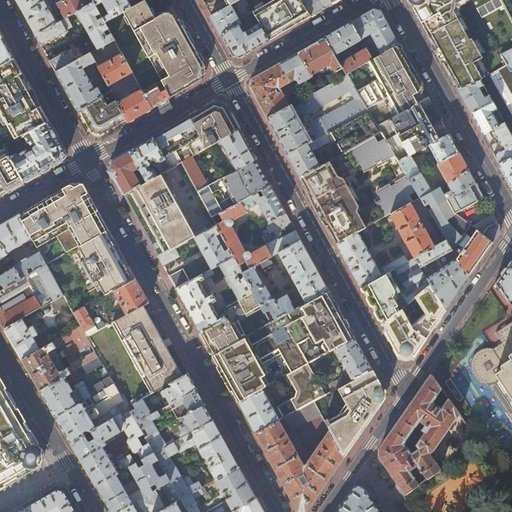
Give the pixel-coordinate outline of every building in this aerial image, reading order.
[(15,0),(25,17),(35,35),(56,23),(45,2),(48,0),(15,0)] [(60,21),(66,18),(77,12),(89,5),(85,0),(64,0),(57,4),(64,16),(58,19),(60,21)] [(104,22),(123,11),(131,7),(126,0),(94,0),(93,1),(94,2),(95,5),(102,2),(108,14),(102,17),(102,18),(104,22)] [(160,81),(170,98),(203,79),(202,79),(202,78),(203,77),(204,76),(205,75),(205,74),(205,73),(205,72),(205,71),(205,70),(205,69),(206,69),(180,21),(177,22),(173,16),(170,18),(167,17),(166,14),(156,19),(144,0),(131,7),(123,11),(160,81)] [(245,0),(239,0),(234,3),(244,20),(245,20),(247,22),(251,20),(255,18),(252,12),(245,0)] [(255,18),(269,41),(279,35),(311,16),(301,0),(271,0),(252,12),(255,18)] [(301,0),(311,16),(323,9),(333,4),(330,0),(301,0)] [(457,3),(463,0),(408,0),(418,18),(430,39),(443,63),(458,89),(481,81),(486,78),(477,62),(482,58),(476,47),(472,39),(469,40),(461,25),(454,12),(457,3)] [(77,12),(97,49),(114,39),(111,34),(106,36),(104,31),(108,28),(104,22),(102,18),(97,20),(95,16),(99,13),(95,5),(94,2),(91,4),(89,5),(77,12)] [(231,5),(211,16),(218,27),(221,34),(239,25),(241,24),(231,5)] [(370,34),(382,54),(398,44),(380,12),(373,9),(351,22),(361,39),(370,34)] [(35,35),(41,46),(68,31),(67,30),(71,27),(66,18),(60,21),(56,23),(35,35)] [(239,25),(221,34),(232,55),(240,57),(253,50),(269,41),(255,18),(251,20),(253,24),(255,23),(256,25),(243,32),(239,25)] [(325,37),(335,55),(361,39),(351,22),(339,29),(325,37)] [(0,66),(14,58),(0,32),(0,66)] [(347,75),(347,74),(340,63),(335,55),(325,37),(314,43),(298,53),(311,76),(318,72),(320,74),(325,71),(324,69),(327,66),(325,62),(328,61),(335,73),(336,73),(340,79),(347,75)] [(373,59),(368,62),(378,79),(357,91),(368,109),(388,97),(398,115),(418,104),(413,96),(417,93),(419,91),(420,88),(420,86),(420,83),(398,44),(382,54),(373,59)] [(340,63),(347,74),(368,62),(373,59),(367,48),(340,63)] [(511,48),(501,55),(507,66),(511,71),(511,70),(511,48)] [(49,61),(55,72),(74,62),(72,58),(71,57),(68,53),(66,54),(65,52),(49,61)] [(55,72),(77,111),(101,97),(103,96),(98,87),(94,89),(83,69),(96,62),(90,53),(74,62),(55,72)] [(98,66),(108,85),(132,72),(122,53),(98,66)] [(312,77),(311,76),(298,53),(252,79),(251,83),(250,86),(268,118),(290,106),(281,91),(278,93),(276,88),(278,86),(279,88),(294,79),(297,80),(299,84),(312,77)] [(0,95),(26,80),(14,58),(0,66),(0,95)] [(486,78),(481,81),(483,85),(489,95),(493,102),(497,109),(505,123),(509,130),(511,128),(511,73),(511,71),(507,66),(486,78)] [(357,91),(347,75),(340,79),(296,102),(304,117),(316,111),(317,109),(350,92),(355,100),(321,119),(320,118),(309,124),(308,124),(310,127),(307,129),(312,136),(314,135),(315,136),(316,139),(369,111),(368,109),(357,91)] [(135,89),(140,86),(135,77),(130,79),(135,89)] [(0,95),(0,106),(2,105),(8,114),(10,113),(11,115),(14,114),(15,116),(21,113),(31,131),(49,121),(26,80),(0,95)] [(144,94),(152,108),(160,104),(170,98),(160,81),(150,87),(152,90),(144,94)] [(481,81),(458,89),(465,102),(471,114),(493,102),(489,95),(485,98),(479,88),(483,85),(481,81)] [(118,102),(128,122),(140,115),(152,108),(144,94),(142,89),(118,102)] [(101,97),(77,111),(90,134),(101,137),(102,137),(117,129),(128,122),(116,99),(107,104),(105,101),(104,102),(101,97)] [(220,141),(240,130),(226,104),(214,101),(205,106),(188,116),(200,136),(201,138),(207,148),(220,141)] [(493,102),(471,114),(478,126),(483,135),(500,125),(493,112),(497,109),(493,102)] [(388,143),(400,162),(411,156),(425,148),(438,141),(418,104),(398,115),(392,118),(402,136),(388,143)] [(290,106),(268,118),(279,138),(288,154),(310,143),(290,106)] [(378,126),(369,111),(316,139),(313,141),(310,143),(288,154),(296,168),(300,177),(320,167),(312,153),(333,141),(337,148),(322,157),(326,164),(383,133),(378,126)] [(165,159),(170,168),(181,162),(174,150),(200,136),(188,116),(172,125),(152,137),(165,159)] [(384,136),(384,137),(395,131),(389,120),(378,126),(383,133),(384,136)] [(49,121),(31,131),(25,135),(21,137),(23,140),(26,138),(28,143),(30,142),(31,145),(33,148),(33,151),(31,152),(28,153),(27,151),(19,155),(14,155),(13,153),(8,144),(4,146),(25,182),(42,172),(63,160),(66,152),(49,121)] [(500,125),(483,135),(492,151),(499,164),(511,156),(511,148),(510,145),(511,144),(511,136),(509,130),(505,123),(500,125)] [(21,137),(25,135),(19,124),(15,126),(14,131),(9,130),(8,135),(3,133),(0,134),(0,148),(4,146),(8,144),(21,137)] [(237,170),(256,159),(249,147),(240,130),(220,141),(237,170)] [(449,135),(438,141),(425,148),(428,153),(432,151),(437,159),(432,162),(433,164),(430,166),(431,168),(437,164),(459,153),(455,146),(449,135)] [(147,181),(156,176),(152,168),(151,169),(149,165),(149,162),(155,159),(156,162),(161,162),(165,159),(152,137),(143,142),(129,150),(140,170),(142,173),(147,181)] [(326,164),(320,167),(300,177),(315,203),(332,234),(337,243),(358,232),(390,214),(411,203),(414,201),(410,195),(417,191),(410,179),(400,162),(387,141),(386,140),(380,144),(375,137),(326,164)] [(193,155),(207,148),(201,138),(188,145),(193,155)] [(0,183),(6,193),(25,182),(4,146),(0,148),(0,183)] [(117,183),(123,194),(147,181),(142,173),(138,176),(137,174),(134,173),(133,171),(135,169),(137,170),(138,171),(140,170),(129,150),(111,161),(109,169),(117,183)] [(465,164),(459,153),(437,164),(448,183),(469,171),(465,164)] [(181,162),(197,190),(208,184),(192,156),(181,162)] [(421,173),(411,156),(400,162),(410,179),(421,173)] [(511,156),(499,164),(509,183),(511,187),(511,156)] [(197,190),(212,217),(271,185),(264,174),(256,159),(237,170),(229,174),(225,175),(208,184),(197,190)] [(421,173),(410,179),(421,198),(432,192),(422,176),(426,174),(425,171),(421,173)] [(473,180),(469,171),(448,183),(452,190),(444,194),(440,187),(432,192),(421,198),(425,205),(430,202),(432,207),(475,183),(473,180)] [(141,226),(179,205),(161,173),(156,176),(147,181),(123,194),(134,215),(141,226)] [(57,236),(67,253),(80,246),(108,229),(92,201),(90,202),(85,194),(88,192),(84,186),(72,183),(51,195),(35,205),(18,214),(32,238),(37,248),(57,236)] [(457,258),(469,277),(476,268),(481,260),(498,234),(499,225),(493,214),(472,225),(469,226),(463,220),(455,213),(483,198),(475,183),(432,207),(428,209),(447,240),(452,248),(457,242),(463,248),(462,250),(457,246),(455,248),(460,252),(457,257),(457,258)] [(271,185),(212,217),(217,225),(221,233),(230,249),(234,256),(242,272),(243,272),(255,265),(257,264),(301,240),(295,230),(278,240),(277,238),(252,252),(251,251),(249,251),(248,251),(246,251),(245,251),(232,227),(233,226),(234,224),(234,223),(233,222),(233,221),(248,213),(247,211),(259,204),(269,222),(268,223),(273,233),(292,223),(271,185)] [(411,203),(390,214),(415,258),(435,246),(411,203)] [(194,238),(196,237),(179,205),(141,226),(151,245),(158,258),(175,249),(194,238)] [(0,241),(7,253),(32,238),(18,214),(6,221),(0,225),(0,241)] [(221,233),(217,225),(196,237),(194,238),(212,269),(219,265),(234,256),(230,249),(225,252),(216,236),(221,233)] [(108,229),(80,246),(83,252),(87,260),(84,262),(83,262),(94,283),(96,282),(99,281),(103,288),(106,294),(113,290),(135,278),(132,273),(108,229)] [(358,232),(337,243),(350,266),(361,287),(408,261),(404,255),(383,267),(385,271),(381,273),(358,232)] [(324,281),(301,240),(257,264),(262,268),(276,260),(275,257),(279,255),(303,297),(301,298),(300,299),(299,300),(299,302),(299,303),(300,305),(328,290),(324,281)] [(435,246),(415,258),(423,272),(426,270),(424,266),(449,251),(452,256),(455,254),(453,251),(452,248),(447,240),(435,246)] [(179,257),(175,249),(158,258),(163,266),(179,257)] [(26,257),(21,260),(22,261),(14,266),(22,279),(46,265),(39,252),(27,258),(26,257)] [(0,291),(22,279),(14,266),(0,273),(0,267),(9,263),(5,256),(1,258),(0,258),(0,291)] [(242,272),(234,256),(219,265),(226,277),(225,277),(230,288),(232,287),(239,299),(253,291),(244,275),(243,276),(242,278),(240,279),(237,274),(239,272),(241,273),(242,272)] [(408,261),(361,287),(372,306),(382,324),(383,323),(399,310),(397,306),(398,305),(396,301),(398,300),(396,297),(397,292),(400,291),(407,303),(413,298),(415,297),(430,284),(427,278),(423,272),(415,258),(408,261)] [(457,258),(427,278),(430,284),(446,310),(458,292),(469,277),(457,258)] [(511,260),(505,271),(495,284),(504,297),(509,303),(511,301),(511,260)] [(63,295),(46,265),(22,279),(0,291),(0,321),(4,329),(35,312),(46,305),(63,295)] [(254,269),(255,265),(243,272),(244,275),(253,291),(265,312),(269,309),(275,319),(295,308),(291,302),(292,301),(287,293),(274,300),(266,286),(262,284),(254,269)] [(176,289),(190,281),(183,269),(169,277),(176,289)] [(226,318),(223,314),(219,316),(211,303),(216,301),(211,292),(206,295),(199,281),(204,279),(202,274),(190,281),(176,289),(189,313),(199,333),(226,318)] [(141,289),(135,278),(113,290),(123,308),(121,309),(119,309),(114,312),(112,317),(110,318),(111,321),(142,304),(148,301),(141,289)] [(399,310),(383,323),(392,340),(391,341),(398,353),(399,353),(400,354),(402,356),(404,356),(408,357),(411,357),(413,355),(414,354),(415,355),(421,346),(421,345),(421,344),(421,343),(420,343),(428,331),(433,325),(435,326),(436,324),(441,317),(446,310),(430,284),(415,297),(427,314),(421,320),(415,328),(414,328),(411,323),(411,324),(406,316),(407,316),(402,307),(399,310)] [(346,323),(328,290),(300,305),(295,308),(275,319),(270,322),(258,329),(262,335),(282,324),(283,326),(287,324),(291,322),(313,360),(335,348),(354,337),(346,323)] [(265,312),(253,291),(239,299),(222,309),(224,313),(223,314),(226,318),(199,333),(207,345),(212,355),(234,343),(258,329),(270,322),(265,312)] [(73,313),(63,295),(46,305),(49,311),(57,307),(68,326),(60,330),(64,335),(80,326),(73,313)] [(151,393),(170,383),(182,376),(142,304),(111,321),(111,322),(151,393)] [(84,306),(73,313),(80,326),(86,335),(97,329),(95,325),(84,306)] [(35,312),(4,329),(14,346),(22,359),(40,349),(33,337),(37,334),(38,336),(41,334),(39,331),(37,333),(35,329),(43,324),(35,312)] [(95,325),(97,329),(104,325),(101,321),(95,325)] [(308,363),(313,360),(291,322),(287,324),(304,357),(262,380),(266,387),(267,386),(278,379),(301,367),(308,363)] [(511,322),(495,333),(502,344),(493,350),(487,348),(484,349),(481,350),(477,352),(474,356),(471,360),(470,365),(470,368),(471,372),(473,375),(475,379),(479,382),(482,383),(486,384),(495,383),(511,408),(511,322)] [(363,353),(354,337),(335,348),(353,380),(372,369),(363,353)] [(59,338),(40,349),(22,359),(32,376),(40,390),(77,370),(98,357),(95,352),(61,371),(58,370),(48,354),(49,351),(62,344),(59,338)] [(240,354),(234,343),(212,355),(218,367),(240,354)] [(326,394),(308,363),(301,367),(307,379),(302,382),(306,390),(273,409),(272,407),(274,405),(272,402),(270,404),(262,389),(259,390),(238,402),(242,409),(247,419),(255,433),(279,420),(284,418),(314,401),(326,394)] [(384,390),(372,369),(353,380),(338,388),(346,402),(338,416),(330,421),(328,418),(324,421),(330,430),(344,456),(360,433),(379,406),(383,401),(384,390)] [(77,370),(40,390),(49,405),(56,417),(64,432),(71,443),(86,433),(93,430),(106,422),(102,414),(118,405),(122,412),(128,409),(127,407),(114,384),(106,388),(102,381),(90,388),(94,395),(92,396),(83,381),(81,382),(78,378),(81,377),(77,370)] [(238,402),(259,390),(249,372),(228,383),(238,402)] [(166,405),(170,403),(196,388),(193,382),(188,373),(182,376),(170,383),(172,385),(169,387),(169,386),(162,390),(162,392),(164,396),(166,396),(168,399),(164,402),(166,405)] [(392,476),(405,494),(441,469),(429,453),(433,450),(457,417),(460,415),(432,375),(379,450),(379,457),(392,476)] [(0,380),(0,487),(16,478),(39,465),(42,452),(27,427),(16,408),(3,385),(0,380)] [(173,409),(178,419),(205,404),(201,396),(196,388),(170,403),(173,409)] [(143,398),(127,407),(128,409),(132,415),(136,422),(152,413),(143,398)] [(320,414),(314,401),(284,418),(291,430),(320,414)] [(163,407),(160,409),(163,414),(173,409),(170,403),(166,405),(163,407)] [(181,437),(213,419),(209,411),(205,404),(178,419),(169,424),(171,428),(172,427),(177,436),(180,435),(181,437)] [(152,413),(136,422),(143,434),(145,438),(159,430),(161,429),(155,418),(160,415),(158,410),(152,413)] [(86,433),(71,443),(85,467),(96,486),(116,474),(129,467),(136,463),(127,449),(126,451),(126,452),(118,457),(117,455),(116,456),(120,463),(115,466),(110,457),(112,456),(110,453),(108,454),(103,446),(116,438),(114,435),(124,429),(129,438),(128,438),(127,442),(133,452),(137,453),(138,452),(142,459),(154,453),(148,443),(143,446),(138,437),(143,434),(136,422),(132,415),(124,420),(120,413),(106,422),(93,430),(97,437),(91,440),(86,433)] [(167,445),(154,453),(158,460),(166,473),(170,480),(180,498),(190,493),(202,486),(199,480),(188,486),(173,462),(170,457),(179,452),(180,453),(196,444),(204,457),(205,456),(212,469),(211,470),(215,479),(239,466),(225,440),(213,419),(181,437),(175,441),(169,444),(167,445)] [(304,465),(279,420),(255,433),(298,511),(305,511),(328,480),(344,456),(330,430),(307,464),(304,465)] [(145,438),(148,443),(154,453),(167,445),(159,430),(145,438)] [(116,474),(96,486),(105,502),(110,511),(116,511),(137,500),(151,492),(148,487),(153,484),(156,489),(170,480),(166,473),(161,476),(157,473),(153,467),(152,463),(158,460),(154,453),(142,459),(136,463),(129,467),(142,490),(141,490),(140,490),(132,494),(128,488),(125,489),(116,474)] [(190,493),(180,498),(188,511),(230,511),(257,497),(247,480),(239,466),(215,479),(223,492),(227,490),(228,493),(230,496),(226,498),(227,499),(200,511),(199,511),(195,504),(196,503),(190,493)] [(180,498),(170,480),(156,489),(155,489),(165,508),(175,501),(180,498)] [(341,505),(336,511),(381,511),(362,484),(355,485),(341,505)] [(76,511),(72,505),(64,491),(57,489),(24,507),(27,511),(76,511)] [(257,497),(230,511),(265,511),(261,505),(257,497)] [(143,511),(137,500),(116,511),(143,511)] [(165,508),(157,511),(181,511),(175,501),(165,508)]
